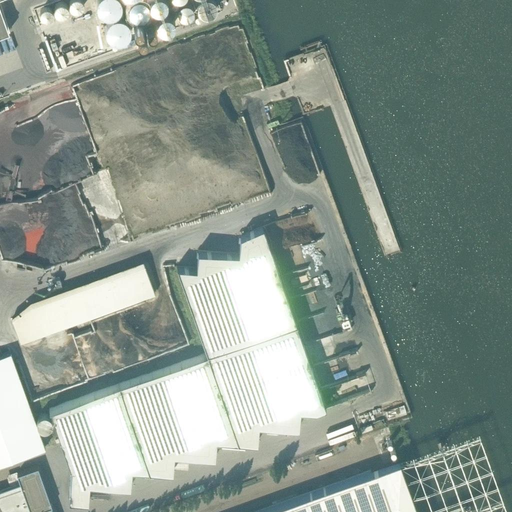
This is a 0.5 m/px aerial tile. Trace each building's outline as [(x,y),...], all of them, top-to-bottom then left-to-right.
[(0,0),(0,34),(8,31),(0,7),(0,0)] [(44,0),(54,23),(59,21),(50,0),(44,0)] [(37,4),(26,7),(30,21),(41,18),(37,4)] [(325,406),(263,227),(240,235),(237,253),(198,250),(196,268),(177,267),(207,353),(50,407),(71,468),(69,499),(88,500),(89,482),(130,485),(131,467),(172,471),(174,452),(214,456),(216,438),(257,441),(258,423),(298,426),(299,408),(315,409),(325,406)] [(16,329),(153,287),(142,252),(5,293),(16,329)] [(0,462),(45,446),(11,352),(0,356),(0,462)] [(0,511),(52,511),(50,506),(52,505),(38,465),(17,473),(18,475),(12,477),(14,485),(0,489),(0,511)] [(385,511),(371,470),(253,511),(385,511)]
